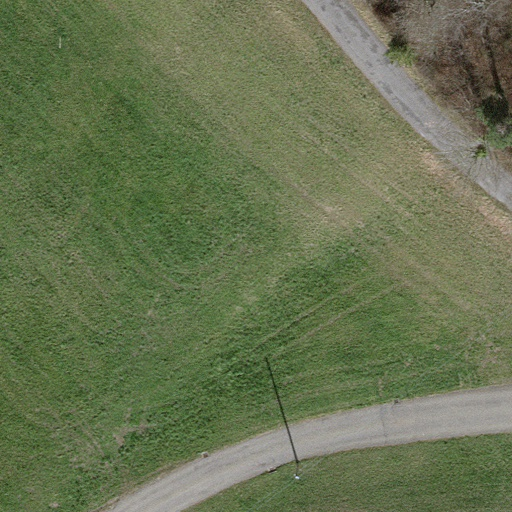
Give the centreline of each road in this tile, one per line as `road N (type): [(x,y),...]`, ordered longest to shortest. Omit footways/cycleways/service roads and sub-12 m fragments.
road 1 (unclassified): [(149,511),(199,481),(480,408),(511,407)]
road 2 (track): [(322,0),(450,141),(511,193)]
